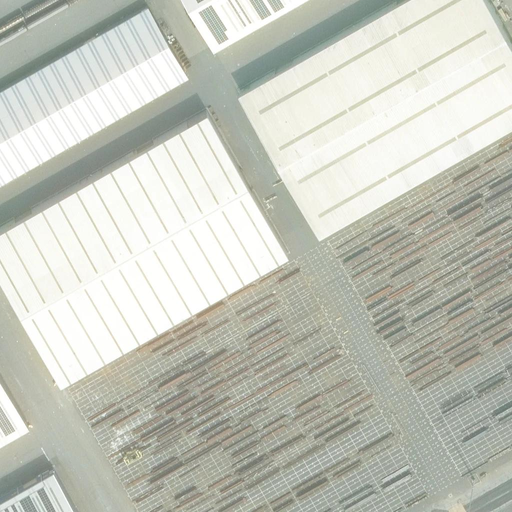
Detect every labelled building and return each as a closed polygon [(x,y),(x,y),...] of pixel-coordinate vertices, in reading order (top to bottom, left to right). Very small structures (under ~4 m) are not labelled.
[(188,0),(215,47),(296,0),(188,0)] [(320,232),(511,122),(511,41),(488,0),(398,0),(239,91),(320,232)] [(0,182),(186,76),(146,6),(0,89),(0,182)] [(0,276),(60,381),(286,251),(205,109),(0,226),(0,276)] [(462,480),(511,451),(511,167),(340,266),(462,480)] [(147,511),(407,511),(427,501),(305,286),(89,409),(147,511)] [(0,439),(28,424),(0,374),(0,439)] [(0,511),(77,511),(52,467),(0,496),(0,511)]
